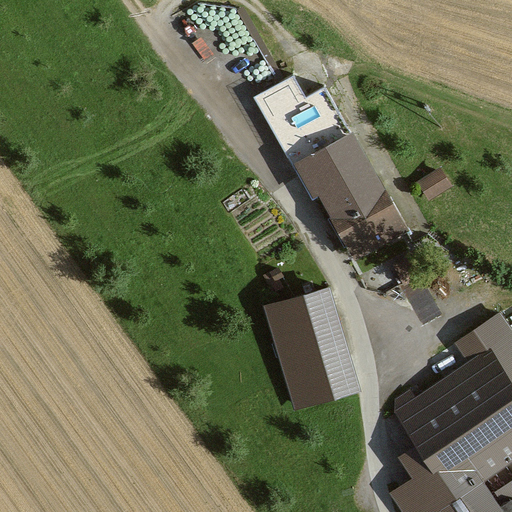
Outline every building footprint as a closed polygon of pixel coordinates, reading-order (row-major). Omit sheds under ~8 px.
[(289,72),(252,94),(312,192),(364,160),(321,91),(306,100),(289,72)] [(438,173),(419,186),(431,204),(451,190),(438,173)] [(370,177),(322,206),(357,265),(406,236),(370,177)] [(325,290),(265,308),(297,410),(357,392),(325,290)] [(465,363),(392,414),(416,448),(403,457),(434,500),(417,511),(493,511),(474,484),(511,457),(511,311),(508,306),(452,345),(465,363)]
